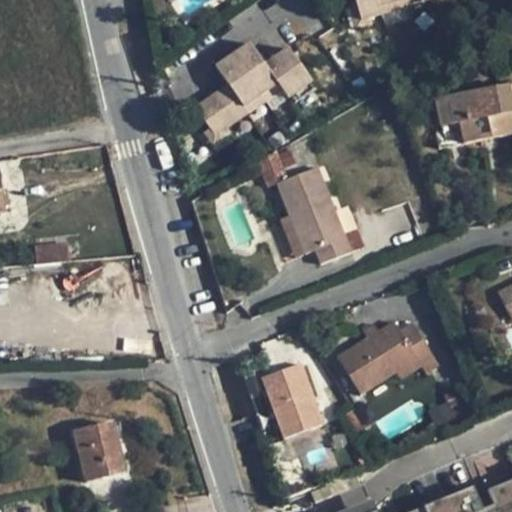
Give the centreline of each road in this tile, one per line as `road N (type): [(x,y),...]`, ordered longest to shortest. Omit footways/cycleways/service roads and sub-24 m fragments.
road 1 (tertiary): [(100,0),(190,358)]
road 2 (residential): [(190,358),(511,230)]
road 3 (tertiary): [(190,358),(239,511)]
